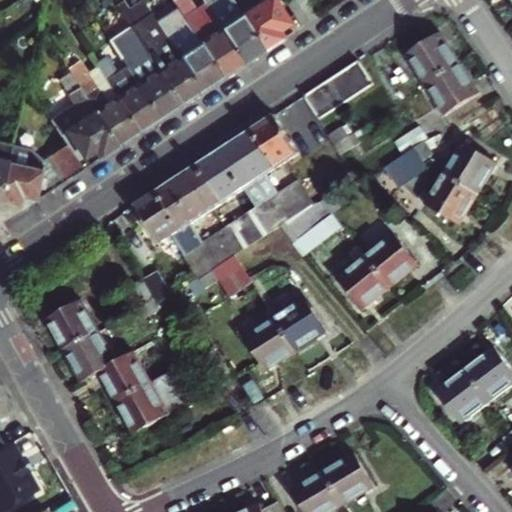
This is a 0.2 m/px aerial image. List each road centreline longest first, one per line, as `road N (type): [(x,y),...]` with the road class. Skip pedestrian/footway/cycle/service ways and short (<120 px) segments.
road 1 (residential): [(0,267),(404,0)]
road 2 (residential): [(155,511),(285,449),(382,385)]
road 3 (residential): [(0,323),(108,511)]
road 4 (residential): [(382,385),(511,271)]
road 5 (residential): [(382,385),(496,511)]
